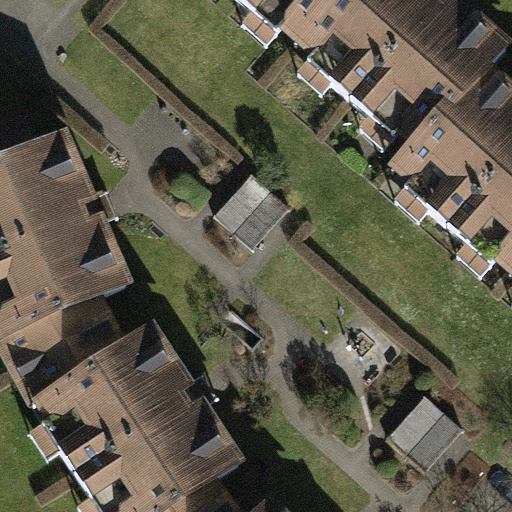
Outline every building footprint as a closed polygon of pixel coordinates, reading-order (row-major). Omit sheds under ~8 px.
[(294,56),(344,0),(205,0),(206,1),(207,0),(231,0),(255,21),(243,34),(266,55),(278,42),(294,56)] [(511,68),(511,59),(446,0),(344,0),(294,56),(309,70),(297,83),(322,105),(334,92),(369,124),(357,137),(381,159),(394,145),(413,163),(458,113),(466,119),(500,82),(511,68)] [(495,270),(511,285),(511,284),(511,92),(500,82),(466,119),(458,113),(413,163),(396,181),(412,195),(400,209),(423,230),(435,216),(472,250),(460,263),(483,283),(495,270)] [(29,117),(0,129),(0,332),(5,330),(15,354),(4,358),(19,388),(122,332),(112,312),(146,297),(79,142),(46,156),(29,117)] [(122,332),(19,388),(62,471),(93,511),(240,511),(228,496),(259,475),(166,334),(134,355),(122,332)]
